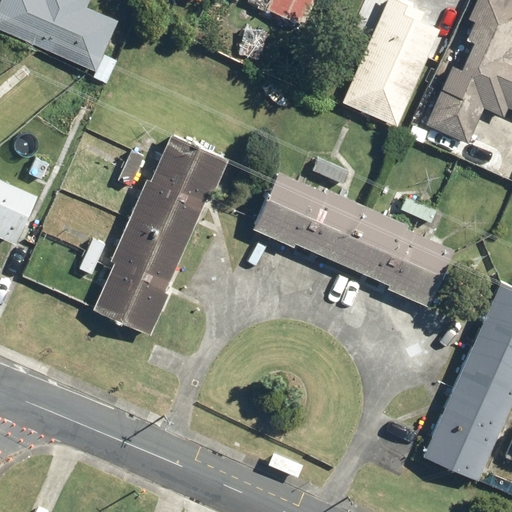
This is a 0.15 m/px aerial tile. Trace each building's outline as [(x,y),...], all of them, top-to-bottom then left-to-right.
[(0,0),(0,35),(88,74),(86,79),(101,86),(111,64),(98,59),(113,23),(81,9),(84,0),(0,0)] [(310,0),(264,0),(260,11),(298,28),(310,0)] [(418,10),(395,0),(381,0),(336,106),(391,130),(433,32),(412,23),(418,10)] [(511,2),(507,0),(470,0),(415,128),(460,147),(476,111),(495,120),(499,111),(511,116),(511,2)] [(164,283),(222,156),(167,131),(88,302),(149,330),(170,285),(164,283)] [(143,158),(127,150),(112,181),(128,189),(143,158)] [(317,157),(309,174),(336,187),(345,171),(317,157)] [(269,174),(242,235),(285,254),(288,248),(378,288),(376,294),(420,313),(447,253),(269,174)] [(0,242),(9,246),(32,198),(0,182),(0,242)] [(403,195),(395,212),(425,227),(433,211),(403,195)] [(511,388),(511,293),(492,285),(417,458),(471,482),(511,388)]
